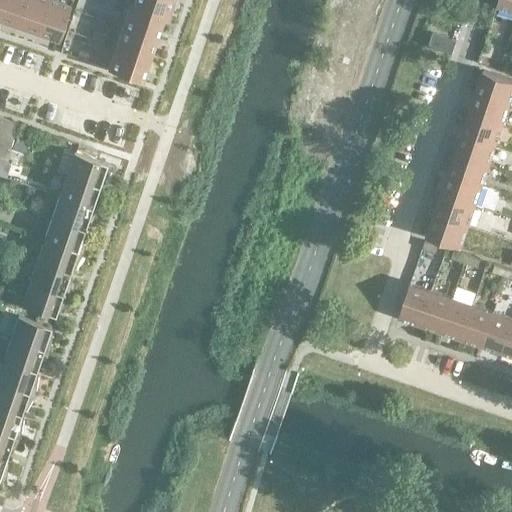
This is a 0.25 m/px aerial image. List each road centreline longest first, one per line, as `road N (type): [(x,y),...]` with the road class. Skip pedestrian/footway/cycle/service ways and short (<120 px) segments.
road 1 (residential): [(511,403),(369,356),(484,6)]
road 2 (residential): [(166,138),(0,79)]
